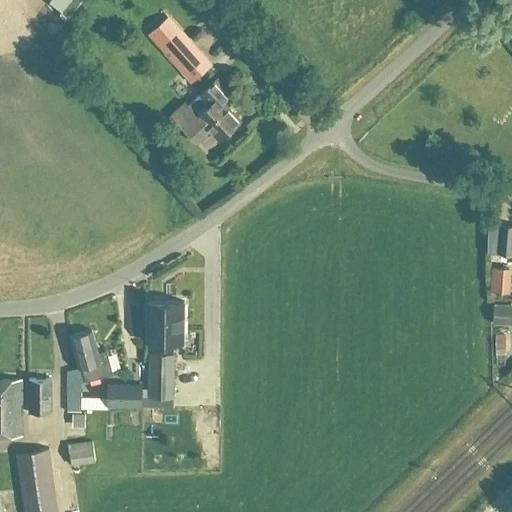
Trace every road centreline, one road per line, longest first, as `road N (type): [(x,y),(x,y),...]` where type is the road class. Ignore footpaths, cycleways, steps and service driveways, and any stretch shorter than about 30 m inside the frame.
road 1 (residential): [(0,309),(50,305),(151,266),(334,125)]
road 2 (residential): [(334,125),(374,166),(511,192)]
road 3 (residential): [(334,125),(467,0)]
